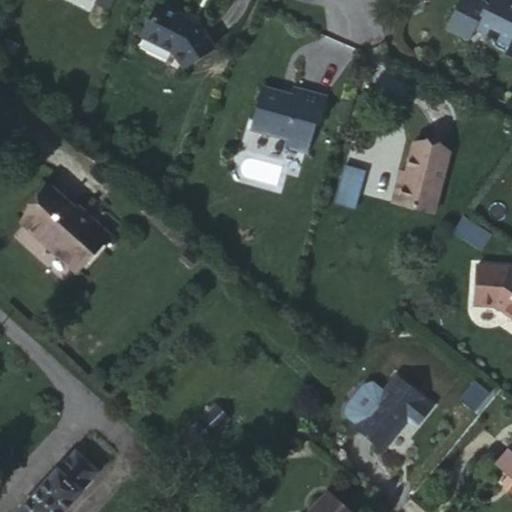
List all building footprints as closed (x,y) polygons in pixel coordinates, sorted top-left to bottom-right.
[(102,0),(100,6),(114,13),(120,0),(102,0)] [(511,6),(511,2),(511,1),(508,0),(488,0),(486,6),(474,0),(459,0),(446,30),(465,39),(471,28),(487,36),(492,48),(511,57),(511,6)] [(201,29),(162,9),(146,40),(177,55),(186,71),(216,53),(201,29)] [(291,98),(262,90),(250,133),(287,144),(285,151),(305,157),(313,127),(319,129),(327,100),(293,91),(291,98)] [(414,148),(407,177),(404,184),(399,182),(393,207),(404,210),(434,217),(450,157),(414,148)] [(344,164),(333,202),(355,208),(365,169),(344,164)] [(75,211),(52,190),(22,222),(75,272),(108,237),(78,208),(75,211)] [(429,235),(434,217),(404,210),(399,227),(402,233),(424,239),(429,235)] [(453,226),(478,243),(487,231),(462,214),(453,226)] [(192,265),(182,257),(177,263),(187,272),(192,265)] [(494,304),(511,316),(511,269),(510,268),(483,262),(474,299),(494,304)] [(356,424),(355,426),(383,449),(407,420),(415,426),(431,406),(395,376),(383,392),(371,383),(363,386),(346,407),(345,416),(356,424)] [(215,405),(206,414),(219,428),(228,418),(215,405)] [(219,428),(206,414),(198,422),(212,436),(219,428)] [(212,436),(198,422),(185,436),(199,449),(212,436)] [(94,435),(76,455),(95,471),(112,452),(94,435)] [(192,457),(199,449),(185,436),(178,444),(192,457)] [(511,444),(501,459),(511,468),(511,444)] [(95,471),(76,455),(60,473),(57,473),(20,511),(59,511),(78,493),(78,490),(95,471)] [(511,468),(501,459),(496,464),(511,476),(511,468)] [(346,511),(327,493),(309,511),(346,511)]
